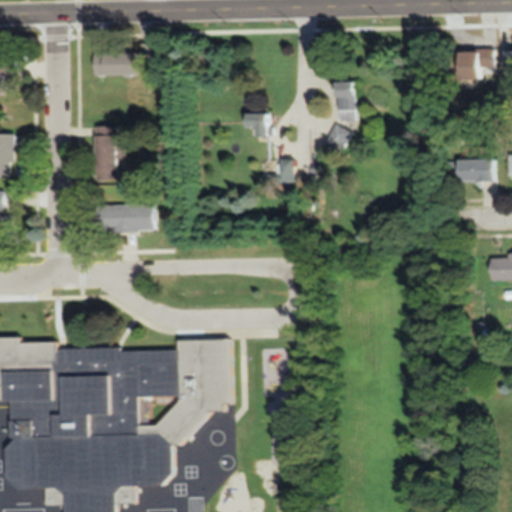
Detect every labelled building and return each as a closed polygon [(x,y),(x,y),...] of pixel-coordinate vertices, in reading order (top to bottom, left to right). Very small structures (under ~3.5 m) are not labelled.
[(464,50),(464,81),(486,81),(486,69),(498,69),(498,50),(464,50)] [(144,52),(98,52),(98,74),(144,74),(144,52)] [(16,60),(0,59),(0,93),(16,93),(16,60)] [(359,120),(359,81),(340,81),(340,120),(359,120)] [(252,127),(260,127),(260,136),(276,136),(276,113),(252,113),(252,127)] [(329,142),(345,151),(355,131),(339,123),(329,142)] [(98,126),(98,179),(125,179),(125,126),(98,126)] [(0,175),(17,176),(17,133),(0,133),(0,175)] [(266,183),(299,183),(299,159),(279,159),(279,173),(266,173),(266,183)] [(499,159),(463,159),(463,182),(499,182),(499,159)] [(8,190),(0,189),(0,235),(18,236),(18,213),(8,213),(8,190)] [(159,204),(104,204),(104,232),(159,232),(159,204)] [(511,279),(511,254),(493,254),(493,280),(511,279)] [(234,338),(182,339),(183,349),(124,350),(124,346),(59,348),(59,343),(22,343),(22,337),(0,337),(0,400),(13,400),(14,437),(18,437),(9,447),(10,476),(21,488),(48,487),(49,504),(67,504),(67,511),(119,511),(119,502),(137,501),(137,484),(165,483),(177,470),(177,445),(174,443),(184,443),(214,411),(228,411),(228,403),(236,403),(234,338)]
